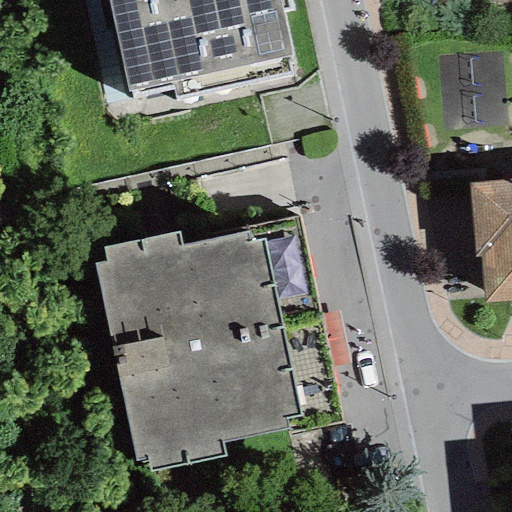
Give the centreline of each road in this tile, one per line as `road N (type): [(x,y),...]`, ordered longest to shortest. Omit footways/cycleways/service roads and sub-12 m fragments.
road 1 (residential): [(394,355),(332,0)]
road 2 (residential): [(427,511),(394,355)]
